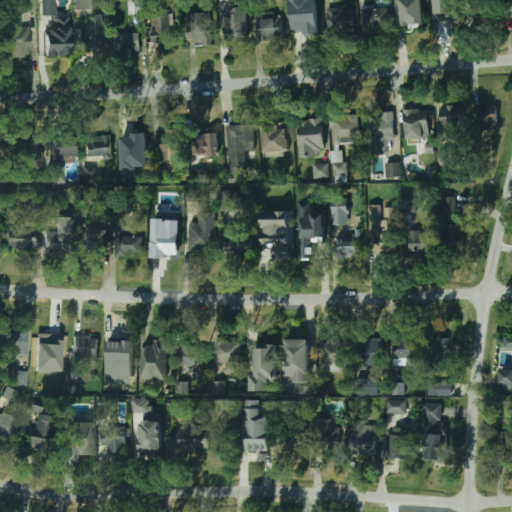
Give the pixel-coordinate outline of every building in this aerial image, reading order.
[(35,0),(20,0),(21,13),(35,12),(35,0)] [(67,15),(68,54),(44,55),(44,34),(47,34),(47,29),(54,29),(54,21),(51,21),(51,15),(39,16),(38,0),(53,0),(54,11),(56,11),(56,16),(67,15)] [(93,9),(93,0),(74,0),(74,9),(93,9)] [(140,0),(126,0),(126,14),(140,14),(140,0)] [(400,0),(400,26),(422,26),(422,0),(400,0)] [(435,0),(435,22),(459,22),(459,0),(435,0)] [(471,0),(471,17),(493,17),(493,0),(471,0)] [(225,5),(225,41),(245,41),(245,5),(225,5)] [(354,32),(353,8),(328,8),(329,33),(354,32)] [(387,8),(360,8),(360,31),(387,31),(387,8)] [(185,15),(189,44),(212,41),(208,12),(185,15)] [(318,38),(320,15),(295,13),(293,36),(318,38)] [(153,46),(175,46),(175,14),(153,14),(153,46)] [(94,37),(102,36),(99,15),(91,16),(94,37)] [(258,40),(282,38),(281,17),(257,18),(258,40)] [(28,26),(18,26),(18,20),(5,20),(5,54),(28,54),(28,26)] [(113,34),(113,52),(139,52),(139,34),(113,34)] [(440,107),(440,123),(463,123),(463,107),(440,107)] [(475,129),(497,129),(497,107),(475,107),(475,129)] [(404,109),(404,139),(427,139),(426,109),(404,109)] [(368,123),(368,153),(387,153),(387,141),(393,141),(393,113),(376,113),(376,123),(368,123)] [(333,145),(356,145),(356,118),(333,118),(333,145)] [(297,148),(322,148),(322,119),(297,119),(297,148)] [(264,124),(264,153),(288,153),(288,124),(264,124)] [(226,126),(228,176),(245,176),(244,150),(254,150),(253,125),(226,126)] [(159,161),(178,161),(178,133),(159,133),(159,161)] [(217,133),(192,133),(192,156),(217,156),(217,133)] [(120,135),(120,153),(134,153),(134,160),(145,160),(145,135),(120,135)] [(110,156),(110,136),(85,136),(85,156),(110,156)] [(38,138),(24,138),(24,161),(38,161),(38,138)] [(74,141),(54,141),(54,165),(74,165),(74,141)] [(347,161),(336,160),(335,173),(346,174),(347,161)] [(400,162),(385,163),(386,177),(401,177),(400,162)] [(314,178),(329,178),(329,163),(313,163),(314,178)] [(63,183),(62,166),(51,167),(51,184),(63,183)] [(240,211),(240,191),(224,191),(223,210),(240,211)] [(25,196),(26,216),(38,216),(37,196),(25,196)] [(456,196),(443,197),(444,211),(456,210),(456,196)] [(415,212),(415,200),(406,200),(406,212),(415,212)] [(53,204),(42,205),(43,217),(54,216),(53,204)] [(381,205),(368,205),(368,217),(381,217),(381,205)] [(332,206),(332,225),(349,224),(348,206),(332,206)] [(396,208),(374,209),(375,251),(397,251),(396,208)] [(196,224),(188,224),(187,247),(212,248),(213,211),(197,211),(196,224)] [(444,251),(462,251),(462,224),(444,225),(444,251)] [(298,226),(298,257),(325,257),(325,241),(314,241),(314,226),(298,226)] [(408,253),(434,252),(434,230),(408,230),(408,253)] [(5,248),(28,248),(28,231),(5,231),(5,248)] [(69,231),(44,231),(44,251),(69,251),(69,231)] [(284,233),(266,233),(266,260),(284,260),(284,233)] [(98,234),(89,235),(91,246),(100,244),(98,234)] [(142,236),(115,236),(115,257),(142,257),(142,236)] [(225,236),(225,256),(244,256),(244,236),(225,236)] [(336,257),(360,257),(360,237),(336,237),(336,257)] [(176,239),(153,239),(153,262),(176,262),(176,239)] [(0,357),(25,357),(25,332),(0,332),(0,357)] [(61,334),(37,333),(35,371),(59,372),(61,334)] [(499,392),(511,392),(511,333),(507,334),(507,348),(511,348),(511,370),(499,370),(499,392)] [(73,358),(96,358),(96,336),(73,336),(73,358)] [(356,364),(381,364),(381,338),(356,338),(356,364)] [(414,338),(391,338),(391,361),(414,361),(414,338)] [(131,384),(133,340),(124,339),(124,342),(108,341),(106,383),(131,384)] [(286,376),(295,376),(295,386),(300,386),(300,394),(315,394),(315,381),(310,381),(309,339),(286,340),(286,376)] [(430,340),(430,369),(451,369),(451,340),(430,340)] [(346,341),(321,341),(321,370),(346,370),(346,341)] [(198,364),(198,342),(179,342),(179,364),(198,364)] [(208,342),(208,366),(238,366),(238,342),(208,342)] [(167,379),(167,343),(142,343),(142,379),(167,379)] [(251,392),(268,391),(268,382),(276,382),(275,344),(266,345),(266,348),(255,348),(255,375),(250,375),(251,392)] [(14,370),(26,371),(26,386),(13,385),(14,370)] [(357,396),(357,379),(378,379),(378,396),(357,396)] [(103,394),(134,394),(134,382),(104,381),(103,394)] [(212,395),(226,395),(225,381),(212,381),(212,395)] [(392,395),(392,383),(405,383),(404,395),(392,395)] [(429,383),(429,395),(451,395),(452,383),(429,383)] [(132,414),(152,413),(151,399),(132,399),(132,414)] [(270,451),(270,416),(261,416),(262,400),(248,400),(246,451),(270,451)] [(406,400),(386,400),(386,413),(406,413),(406,400)] [(425,404),(442,405),(441,420),(437,420),(437,422),(445,423),(445,428),(448,428),(447,437),(443,437),(441,460),(425,459),(426,452),(425,452),(426,437),(422,437),(425,404)] [(14,415),(0,415),(0,437),(13,437),(14,415)] [(336,419),(313,419),(313,452),(336,452),(336,419)] [(32,421),(24,449),(41,454),(50,425),(32,421)] [(162,450),(161,421),(140,421),(141,451),(162,450)] [(375,453),(375,421),(351,421),(351,453),(375,453)] [(124,454),(124,427),(100,427),(100,446),(106,446),(106,454),(124,454)] [(209,449),(209,430),(176,430),(176,449),(209,449)] [(88,431),(59,431),(59,456),(88,456),(88,431)] [(283,448),(295,447),(294,433),(282,434),(283,448)] [(511,462),(511,442),(506,442),(506,433),(496,433),(496,462),(511,462)] [(406,434),(386,434),(386,457),(406,457),(406,434)]
